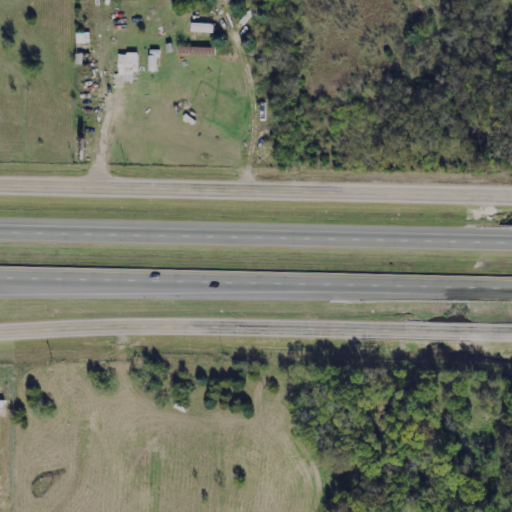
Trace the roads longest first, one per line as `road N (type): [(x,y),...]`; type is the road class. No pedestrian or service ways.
road 1 (tertiary): [(0,333),(188,327),(511,334)]
road 2 (tertiary): [(511,192),(0,179)]
road 3 (motorway): [(511,243),(0,233)]
road 4 (motorway): [(0,279),(511,289)]
